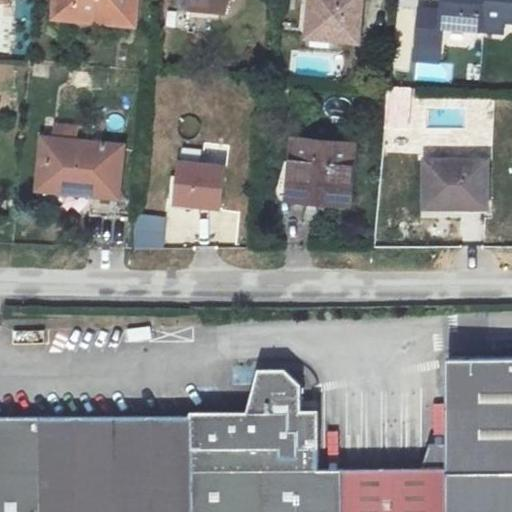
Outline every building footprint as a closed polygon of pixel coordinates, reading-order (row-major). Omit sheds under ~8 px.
[(132,0),(54,0),(53,14),(129,22),(132,0)] [(180,0),(180,6),(230,10),(231,0),(180,0)] [(313,0),(310,34),(362,38),(363,0),(313,0)] [(476,17),(493,19),(511,20),(511,0),(431,0),(430,10),(406,8),(402,45),(428,46),(430,26),(475,32),(476,17)] [(491,33),(493,19),(476,17),(475,32),(491,33)] [(293,137),(288,189),(326,191),(325,200),(347,202),(354,143),(293,137)] [(118,152),(51,145),(46,189),(112,195),(118,152)] [(454,199),(483,199),(482,160),(419,162),(421,209),(455,209),(454,199)] [(182,161),(177,201),(223,206),(229,166),(182,161)] [(483,210),(483,199),(454,199),(455,209),(483,210)] [(166,248),(166,214),(135,213),(134,247),(166,248)] [(511,511),(511,354),(463,354),(463,364),(451,364),(452,442),(433,442),(424,468),(320,469),(319,419),(301,419),(300,384),(284,369),(257,369),(249,411),(192,412),(192,415),(0,416),(0,511),(511,511)]
